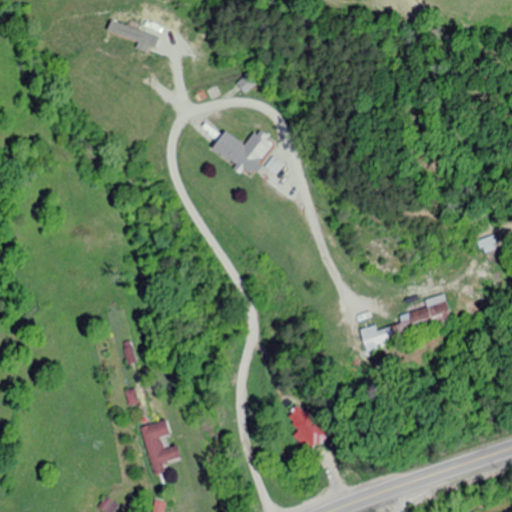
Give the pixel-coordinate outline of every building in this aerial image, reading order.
[(248,143),(230,131),(217,149),(253,175),(274,145),(256,132),(248,143)] [(484,254),(500,248),(496,236),(480,241),(484,254)] [(365,329),(371,350),(460,325),(451,294),(430,301),(432,307),(403,316),(405,324),(382,330),(381,325),(365,329)] [(331,434),(314,417),(296,435),(313,452),(331,434)] [(190,459),(187,445),(173,448),(170,437),(179,435),(176,420),(146,427),(157,476),(171,472),(169,464),(190,459)] [(119,511),(124,506),(112,496),(104,507),(110,511),(119,511)]
